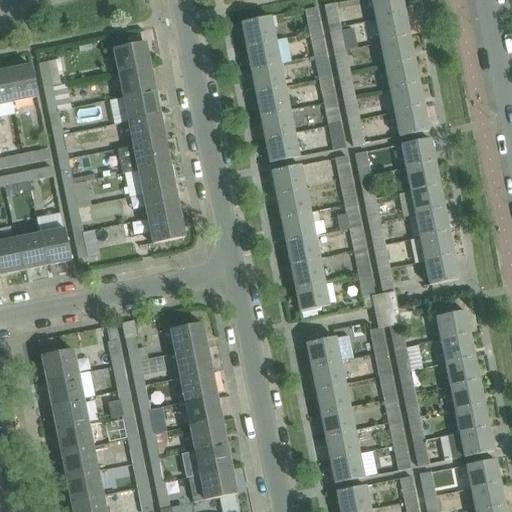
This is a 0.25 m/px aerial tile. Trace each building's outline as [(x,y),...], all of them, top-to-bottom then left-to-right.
[(370,0),(375,21),(404,15),(401,0),(370,0)] [(328,30),(338,29),(333,5),(324,7),(328,30)] [(311,34),(321,32),(316,8),(306,10),(307,18),(294,21),(297,34),(310,31),(311,34)] [(379,44),(409,38),(404,15),(375,21),(379,44)] [(245,48),(274,42),(270,18),(240,24),(245,48)] [(350,30),(339,32),(338,29),(328,30),(333,54),(343,52),(343,50),(354,48),(350,30)] [(315,58),(326,56),(321,32),(311,34),(315,58)] [(384,68),(413,62),(409,38),(379,44),(384,68)] [(250,71),(279,65),(274,42),(245,48),(250,71)] [(117,75),(149,68),(144,43),(112,50),(117,75)] [(338,77),(348,75),(343,52),(333,54),(338,77)] [(320,81),(330,79),(326,56),(315,58),(320,81)] [(43,90),(65,85),(60,86),(55,61),(38,65),(43,90)] [(389,91),(418,85),(413,62),(384,68),(389,91)] [(254,94),(284,88),(279,65),(250,71),(254,94)] [(37,100),(34,86),(30,66),(5,71),(12,106),(37,100)] [(122,99),(154,92),(149,68),(117,75),(122,99)] [(0,108),(12,106),(5,71),(0,72),(0,108)] [(342,100),(352,98),(348,75),(338,77),(342,100)] [(325,104),(335,102),(330,79),(320,81),(325,104)] [(57,112),(57,111),(70,109),(65,85),(43,90),(48,114),(57,112)] [(393,114),(423,108),(418,85),(389,91),(393,114)] [(259,117),(289,111),(284,88),(254,94),(259,117)] [(127,123),(159,117),(154,92),(122,99),(127,123)] [(347,123),(357,121),(352,98),(342,100),(347,123)] [(329,127),(339,125),(335,102),(325,104),(329,127)] [(398,138),(428,132),(423,108),(393,114),(398,138)] [(264,141),(293,135),(289,111),(259,117),(264,141)] [(53,138),(62,136),(57,112),(48,114),(53,138)] [(132,148),(164,141),(159,117),(127,123),(132,148)] [(357,121),(347,123),(352,147),(362,145),(357,121)] [(339,125),(329,127),(334,151),(344,149),(339,125)] [(67,161),(65,151),(76,148),(73,134),(62,137),(62,136),(53,138),(58,163),(67,161)] [(264,141),(269,164),(298,158),(293,135),(264,141)] [(405,170),(434,164),(429,140),(400,146),(405,170)] [(137,172),(169,165),(164,141),(132,148),(137,172)] [(23,155),(25,165),(49,160),(47,150),(23,155)] [(358,179),(368,177),(363,153),(353,155),(358,179)] [(0,168),(0,170),(25,165),(23,155),(0,159),(0,168)] [(340,183),(350,181),(346,157),(335,159),(340,183)] [(63,187),(72,185),(67,161),(58,163),(63,187)] [(409,193),(439,187),(434,164),(405,170),(393,173),(397,193),(409,191),(409,193)] [(142,196),(174,190),(169,165),(137,172),(142,196)] [(275,196),(304,190),(300,166),(270,172),(275,196)] [(26,173),(28,183),(53,178),(50,168),(26,173)] [(3,188),(28,183),(26,173),(1,178),(3,188)] [(363,202),(373,200),(368,177),(358,179),(363,202)] [(345,206),(355,204),(350,181),(340,183),(345,206)] [(68,211),(77,209),(72,185),(63,187),(68,211)] [(414,216),(444,210),(439,187),(409,193),(414,216)] [(147,220),(179,214),(174,190),(142,196),(147,220)] [(280,219),(309,213),(304,190),(275,196),(280,219)] [(368,226),(377,224),(373,200),(363,202),(368,226)] [(349,230),(360,227),(355,204),(345,206),(349,230)] [(72,235),(82,234),(77,209),(68,211),(72,235)] [(419,240),(448,234),(444,210),(414,216),(419,240)] [(284,243),(314,237),(309,213),(280,219),(284,243)] [(179,214),(147,220),(152,245),(184,239),(179,214)] [(134,225),(136,243),(149,241),(147,224),(134,225)] [(372,249),(382,247),(377,224),(368,226),(372,249)] [(354,253),(365,251),(360,227),(349,230),(354,253)] [(95,242),(93,231),(82,234),(72,235),(78,260),(87,259),(84,245),(95,242)] [(70,262),(66,242),(64,232),(39,237),(45,267),(70,262)] [(423,263),(453,257),(448,234),(419,240),(423,263)] [(21,272),(45,267),(39,237),(15,242),(21,272)] [(289,266),(318,260),(314,237),(284,243),(289,266)] [(0,276),(21,272),(15,242),(0,245),(0,276)] [(377,272),(387,270),(382,247),(372,249),(377,272)] [(359,276),(369,274),(365,251),(354,253),(359,276)] [(428,287),(438,285),(458,281),(453,257),(423,263),(428,287)] [(294,289),(323,283),(318,260),(289,266),(294,289)] [(387,270),(377,272),(382,296),(392,294),(387,270)] [(369,274),(359,276),(359,280),(363,300),(371,298),(374,298),(369,274)] [(328,307),(324,288),(323,283),(294,289),(299,313),(328,307)] [(380,329),(388,327),(398,325),(392,294),(382,296),(374,298),(371,298),(378,329),(380,329)] [(439,342),(469,336),(464,312),(435,318),(439,342)] [(134,337),(135,337),(132,323),(122,325),(130,364),(139,363),(139,362),(147,360),(144,348),(136,350),(134,337)] [(174,355),(206,349),(201,324),(169,331),(174,355)] [(398,325),(388,327),(393,351),(403,349),(398,325)] [(378,329),(370,331),(375,355),(385,353),(380,329),(378,329)] [(444,365),(474,359),(469,336),(439,342),(444,365)] [(339,362),(338,358),(334,338),(305,344),(310,368),(339,362)] [(113,368),(122,366),(117,341),(108,343),(113,368)] [(179,380),(211,373),(206,349),(174,355),(179,380)] [(398,375),(407,373),(403,349),(393,351),(398,375)] [(45,382),(77,375),(72,350),(40,357),(45,382)] [(380,378),(390,376),(385,353),(375,355),(380,378)] [(449,388),(478,382),(474,359),(444,365),(449,388)] [(314,391),(344,385),(339,362),(310,368),(314,391)] [(135,389),(144,387),(139,363),(130,364),(135,389)] [(118,392),(127,390),(122,366),(113,368),(118,392)] [(184,404),(216,398),(211,373),(179,380),(184,404)] [(402,398),(412,396),(407,373),(398,375),(402,398)] [(50,406),(82,400),(77,375),(45,382),(50,406)] [(384,402),(394,399),(390,376),(380,378),(384,402)] [(454,412),(483,406),(478,382),(449,388),(454,412)] [(319,415),(349,409),(344,385),(314,391),(319,415)] [(139,413),(149,411),(144,387),(135,389),(139,413)] [(122,417),(132,415),(127,390),(118,392),(122,417)] [(407,421),(417,419),(412,396),(402,398),(407,421)] [(189,428),(221,422),(216,398),(184,404),(189,428)] [(389,425),(399,423),(394,399),(384,402),(389,425)] [(55,430),(87,424),(82,400),(50,406),(55,430)] [(458,435),(488,429),(483,406),(454,412),(458,435)] [(324,438),(353,432),(349,409),(319,415),(324,438)] [(144,437),(154,436),(149,411),(139,413),(144,437)] [(127,441),(137,439),(132,415),(122,417),(127,441)] [(412,444),(421,442),(417,419),(407,421),(412,444)] [(194,453),(226,446),(221,422),(189,428),(194,453)] [(394,448),(404,446),(399,423),(389,425),(394,448)] [(60,455),(92,448),(87,424),(55,430),(60,455)] [(493,453),(493,452),(488,429),(458,435),(463,459),(493,453)] [(329,461),(358,455),(353,432),(324,438),(329,461)] [(158,460),(158,457),(161,457),(167,434),(154,436),(144,437),(149,462),(158,460)] [(132,465),(141,463),(137,439),(127,441),(129,451),(119,453),(122,467),(132,464),(132,465)] [(421,442),(412,444),(416,468),(426,466),(421,442)] [(199,477),(231,470),(226,446),(194,453),(199,477)] [(404,446),(394,448),(399,472),(409,470),(404,446)] [(65,479),(97,472),(92,448),(60,455),(65,479)] [(333,485),(353,481),(363,479),(358,455),(329,461),(333,485)] [(163,484),(161,474),(170,472),(167,458),(158,460),(149,462),(154,486),(163,484)] [(470,490),(499,484),(494,461),(465,466),(470,490)] [(137,490),(146,488),(141,463),(132,465),(137,490)] [(231,470),(199,477),(204,502),(236,495),(231,470)] [(70,503),(102,497),(97,472),(65,479),(70,503)] [(423,500),(433,498),(428,474),(418,476),(423,500)] [(405,503),(415,501),(410,477),(400,479),(405,503)] [(171,511),(171,509),(168,509),(163,484),(154,486),(159,511),(171,511)] [(473,511),(482,511),(504,508),(499,484),(470,490),(473,511)] [(338,511),(362,511),(369,511),(364,487),(335,493),(338,511)] [(141,511),(151,511),(146,488),(137,490),(141,511)] [(104,511),(102,497),(70,503),(71,511),(104,511)] [(425,511),(435,511),(433,498),(423,500),(425,511)] [(407,511),(417,511),(415,501),(405,503),(407,511)]
